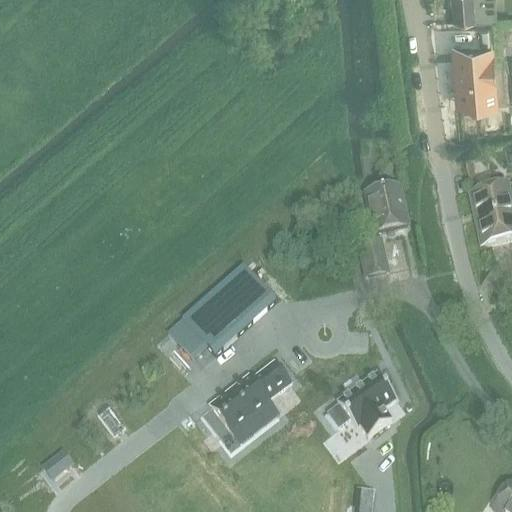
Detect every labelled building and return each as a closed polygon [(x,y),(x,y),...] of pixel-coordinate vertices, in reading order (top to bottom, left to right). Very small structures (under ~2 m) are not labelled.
[(451,0),(454,24),(475,23),(475,22),(474,17),(487,17),(485,0),(451,0)] [(461,111),(460,105),(475,104),(476,104),(489,103),(495,102),(496,102),(496,101),(494,78),(495,78),(492,46),(454,49),(458,100),(459,112),(461,111)] [(470,156),(464,158),(472,196),(478,195),(470,156)] [(381,195),(366,198),(375,235),(408,228),(400,191),(385,194),(385,192),(381,193),(381,195)] [(511,242),(511,213),(507,192),(471,200),(482,250),(511,242)] [(381,244),(359,249),(366,280),(388,275),(381,244)] [(248,286),(183,333),(211,372),(276,325),(248,286)] [(249,382),(211,411),(233,439),(234,438),(241,448),(255,437),(248,427),(271,410),(268,406),(290,389),(274,368),(252,385),(249,382)] [(339,410),(328,418),(339,433),(350,425),(357,434),(361,432),(368,443),(392,425),(384,414),(397,404),(378,378),(337,407),(339,410)] [(511,511),(511,485),(494,511),(511,511)] [(358,492),(356,509),(373,511),(375,495),(358,492)]
